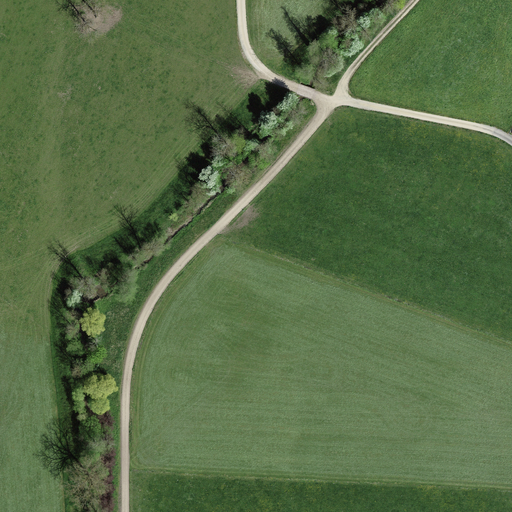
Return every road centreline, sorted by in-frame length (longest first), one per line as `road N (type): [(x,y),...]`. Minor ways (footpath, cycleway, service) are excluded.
road 1 (track): [(126,511),(126,383),(143,317),(181,266),(274,175),(413,0)]
road 2 (track): [(241,0),(251,61),(287,87),(493,131)]
